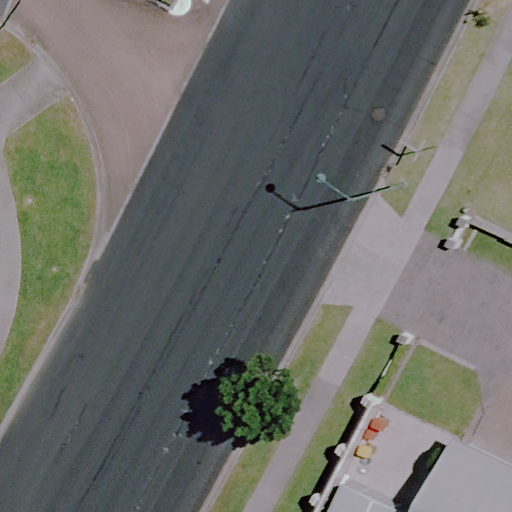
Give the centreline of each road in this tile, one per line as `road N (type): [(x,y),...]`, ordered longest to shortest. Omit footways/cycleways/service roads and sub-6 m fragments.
road 1 (tertiary): [(71,511),(301,74)]
road 2 (residential): [(301,74),(145,0)]
